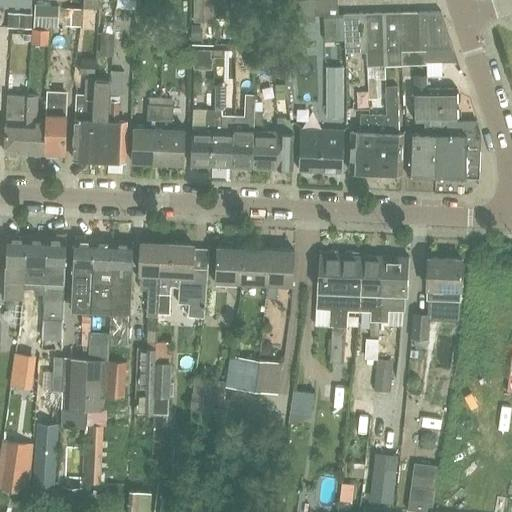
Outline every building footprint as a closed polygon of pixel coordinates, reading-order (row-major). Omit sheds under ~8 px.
[(213,22),(213,0),(195,0),(195,22),(213,22)] [(213,0),(213,24),(214,27),(227,27),(226,0),(213,0)] [(248,23),(246,0),(230,0),(232,25),(248,23)] [(315,0),(315,14),(334,13),(338,13),(338,0),(315,0)] [(64,7),(64,25),(76,25),(76,7),(64,7)] [(419,48),(444,48),(453,48),(441,11),(418,12),(419,48)] [(366,51),(365,12),(344,13),(345,51),(366,51)] [(367,64),(384,64),(383,12),(365,12),(366,51),(367,64)] [(402,64),(402,49),(401,12),(383,12),(384,64),(402,64)] [(401,12),(402,49),(419,48),(418,12),(401,12)] [(49,29),(32,27),(31,43),(48,45),(49,29)] [(213,48),(194,48),(194,68),(213,68),(213,48)] [(81,58),(80,73),(94,73),(94,59),(81,58)] [(344,65),(327,65),(327,116),(331,116),(333,118),(337,118),(339,116),(343,116),(344,65)] [(379,78),(379,67),(362,67),(362,78),(379,78)] [(425,120),(441,120),(456,119),(456,118),(456,87),(426,87),(426,76),(415,76),(415,120),(425,120)] [(124,93),(124,83),(111,82),(110,93),(119,93),(124,93)] [(209,84),(208,105),(225,105),(225,84),(209,84)] [(387,85),(385,113),(383,172),(401,172),(402,133),(398,132),(400,85),(387,85)] [(47,89),(45,120),(43,154),(50,154),(52,157),(58,157),(61,155),(64,155),(67,90),(47,89)] [(254,130),(255,110),(256,93),(247,92),(246,110),(246,115),(235,114),(234,129),(232,165),(251,166),(254,130)] [(18,152),(24,153),(27,95),(7,93),(3,152),(6,152),(10,155),(15,155),(18,152)] [(73,158),(90,158),(93,95),(76,94),(73,158)] [(41,154),(43,154),(45,120),(36,120),(38,95),(27,95),(24,153),(31,153),(32,156),(38,156),(41,154)] [(90,158),(107,159),(109,120),(100,120),(101,95),(93,95),(90,158)] [(107,159),(124,160),(126,121),(118,120),(119,96),(110,95),(109,120),(107,159)] [(131,160),(157,161),(160,97),(150,96),(149,104),(148,103),(147,126),(132,126),(131,160)] [(160,97),(157,161),(182,162),(184,128),(173,127),(174,104),(172,104),(172,97),(160,97)] [(190,163),(211,164),(215,108),(206,108),(205,128),(192,127),(190,163)] [(215,108),(211,164),(232,165),(234,129),(222,128),(223,109),(215,108)] [(251,166),(276,167),(278,131),(277,131),(262,130),(263,111),(255,110),(254,130),(251,166)] [(350,170),(367,171),(369,113),(360,112),(360,131),(351,130),(350,170)] [(367,171),(383,172),(385,113),(369,113),(367,171)] [(278,131),(276,167),(292,168),(294,132),(286,132),(286,117),(277,117),(277,131),(278,131)] [(478,174),(479,133),(470,132),(470,119),(456,118),(456,119),(441,120),(425,120),(425,128),(431,128),(431,133),(434,133),(434,174),(465,176),(465,174),(478,174)] [(342,170),(344,129),(301,127),(299,168),(342,170)] [(434,133),(431,133),(408,132),(407,173),(434,174),(434,133)] [(24,286),(25,266),(26,236),(7,235),(5,265),(16,266),(15,284),(10,284),(9,314),(22,314),(23,286),(24,286)] [(26,236),(25,266),(24,286),(34,287),(32,320),(42,320),(44,287),(44,283),(46,237),(26,236)] [(66,238),(46,237),(44,283),(44,287),(43,302),(63,303),(63,288),(65,268),(66,238)] [(72,269),(70,308),(90,309),(91,290),(93,270),(94,239),(74,238),(72,269)] [(91,290),(90,309),(109,310),(110,291),(110,286),(113,240),(94,239),(93,270),(91,290)] [(110,291),(109,310),(118,310),(130,311),(132,271),(133,241),(113,240),(110,286),(110,291)] [(158,294),(158,288),(161,243),(141,242),(139,272),(141,272),(140,287),(148,288),(146,315),(148,315),(146,341),(155,342),(155,340),(157,313),(158,294)] [(193,244),(161,243),(158,288),(158,294),(170,295),(170,285),(171,273),(180,274),(190,274),(191,274),(192,267),(193,248),(193,244)] [(216,282),(241,283),(243,246),(217,245),(216,282)] [(268,247),(243,246),(241,283),(267,284),(268,247)] [(268,247),(267,284),(266,296),(277,296),(277,284),(293,285),(294,248),(268,247)] [(329,324),(331,325),(336,325),(341,253),(337,253),(335,250),(327,249),(325,253),(319,252),(316,303),(330,304),(329,324)] [(360,290),(362,255),(357,254),(355,251),(347,251),(345,254),(341,253),(336,325),(331,325),(329,361),(343,362),(346,319),(347,319),(347,305),(358,305),(360,290)] [(382,256),(379,310),(378,320),(380,320),(387,321),(388,307),(403,308),(403,292),(406,292),(408,257),(397,256),(397,254),(384,253),(384,256),(382,256)] [(378,320),(379,310),(382,256),(362,255),(360,290),(358,305),(370,306),(370,311),(370,320),(369,337),(379,338),(380,320),(378,320)] [(460,299),(461,259),(428,257),(426,297),(460,299)] [(206,267),(192,267),(191,274),(190,274),(180,274),(179,300),(188,301),(205,301),(206,267)] [(204,316),(205,301),(188,301),(188,316),(204,316)] [(410,338),(414,338),(428,339),(430,313),(412,312),(410,338)] [(82,314),(82,325),(90,325),(90,315),(82,314)] [(102,355),(102,332),(83,332),(83,355),(102,355)] [(155,342),(155,347),(152,413),(170,414),(171,394),(173,394),(174,383),(169,382),(171,354),(167,354),(168,341),(155,340),(155,342)] [(134,412),(152,413),(155,347),(146,347),(137,347),(134,412)] [(28,387),(31,354),(10,351),(6,385),(28,387)] [(225,387),(254,391),(259,360),(230,355),(226,381),(225,387)] [(54,357),(53,372),(65,373),(65,357),(54,357)] [(85,424),(86,406),(88,358),(73,357),(65,357),(65,373),(63,405),(62,405),(61,427),(85,428),(85,424)] [(88,358),(86,406),(103,407),(105,359),(88,358)] [(127,360),(109,359),(106,394),(124,396),(127,360)] [(387,388),(387,359),(371,359),(371,388),(387,388)] [(259,360),(254,391),(267,393),(278,394),(283,363),(259,360)] [(225,386),(225,387),(226,381),(194,376),(190,405),(221,410),(225,386)] [(302,424),(304,415),(290,413),(289,422),(302,424)] [(87,424),(84,481),(100,482),(103,425),(87,424)] [(2,441),(0,454),(0,487),(27,491),(33,445),(2,441)] [(54,497),(57,446),(36,445),(32,496),(54,497)] [(414,462),(407,510),(423,511),(431,511),(438,466),(414,462)] [(373,466),(370,500),(393,502),(397,469),(373,466)] [(83,505),(84,493),(84,485),(62,485),(61,504),(83,505)] [(149,511),(151,490),(129,489),(127,511),(149,511)] [(157,492),(154,511),(173,511),(176,495),(157,492)] [(84,493),(83,505),(101,507),(101,493),(84,493)] [(124,502),(109,501),(109,511),(123,511),(124,502)]
